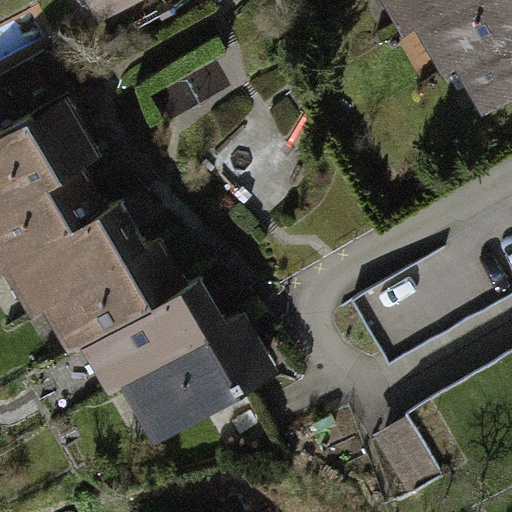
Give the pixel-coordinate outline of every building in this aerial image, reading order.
[(511,0),(423,0),(420,2),(447,48),(459,41),(511,10),(511,0)] [(511,10),(459,41),(485,89),(511,74),(511,10)] [(0,136),(0,211),(95,159),(63,101),(0,136)] [(0,275),(11,270),(91,225),(79,203),(110,186),(95,159),(0,211),(0,275)] [(119,209),(91,225),(11,270),(36,315),(51,307),(145,255),(119,209)] [(169,297),(145,255),(51,307),(74,350),(169,297)] [(207,276),(169,297),(74,350),(103,401),(130,386),(235,328),(207,276)] [(254,317),(235,328),(130,386),(161,440),(284,372),(254,317)]
